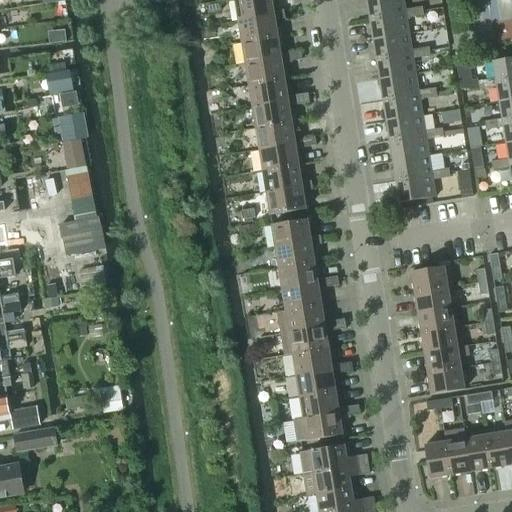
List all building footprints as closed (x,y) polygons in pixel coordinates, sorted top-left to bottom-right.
[(234,0),(238,22),(274,16),(273,11),(271,0),(234,0)] [(366,0),(369,20),(405,14),(404,10),(402,0),(366,0)] [(207,4),(208,13),(221,11),(219,2),(207,4)] [(413,8),(414,17),(423,16),(422,7),(413,8)] [(369,20),(373,40),(408,34),(406,18),(414,17),(413,8),(404,10),(405,14),(369,20)] [(238,22),(242,43),(277,37),(274,20),(285,19),(283,10),(273,11),(274,16),(238,22)] [(373,40),(376,60),(412,55),(411,50),(408,34),(373,40)] [(242,43),(245,64),(281,59),(281,63),(291,61),(290,53),(280,54),(277,37),(242,43)] [(419,49),(421,57),(430,56),(428,47),(419,49)] [(376,60),(379,81),(415,75),(412,59),(421,57),(419,49),(411,50),(412,55),(376,60)] [(290,53),(291,61),(302,60),(300,51),(290,53)] [(496,83),(511,80),(511,58),(492,62),(495,79),(496,83)] [(245,64),(248,86),(284,80),(281,63),(281,59),(245,64)] [(52,74),(55,91),(73,88),(69,71),(52,74)] [(379,81),(383,101),(418,95),(418,91),(415,75),(379,81)] [(499,103),(511,100),(511,80),(496,83),(495,79),(487,80),(488,89),(497,87),(499,103)] [(248,86),(252,107),(287,101),(288,106),(298,104),(297,95),(287,96),(284,80),(248,86)] [(479,90),(488,89),(487,80),(478,82),(479,90)] [(426,90),(428,98),(436,97),(435,88),(426,90)] [(383,101),(386,121),(422,116),(419,100),(428,98),(426,90),(418,91),(418,95),(383,101)] [(76,105),(74,93),(60,96),(62,108),(76,105)] [(297,95),(298,104),(309,103),(307,93),(297,95)] [(502,123),(511,121),(511,100),(499,103),(502,119),(502,123)] [(252,107),(255,129),(291,123),(288,106),(287,101),(252,107)] [(386,121),(389,142),(425,136),(424,131),(422,116),(386,121)] [(503,127),(506,143),(511,142),(511,121),(502,123),(502,119),(493,120),(495,129),(503,127)] [(486,130),(495,129),(493,120),(484,122),(486,130)] [(255,129),(259,150),(294,145),(295,149),(305,147),(304,139),(294,140),(291,123),(255,129)] [(433,130),(434,139),(443,137),(442,128),(433,130)] [(389,142),(393,162),(428,156),(426,140),(434,139),(433,130),(424,131),(425,136),(389,142)] [(304,139),(305,147),(316,146),(314,137),(304,139)] [(62,145),(67,171),(85,167),(79,141),(62,145)] [(259,150),(262,171),(298,166),(295,149),(294,145),(259,150)] [(393,162),(396,182),(432,176),(431,172),(428,156),(393,162)] [(508,159),(500,161),(501,169),(510,168),(511,181),(511,162),(509,163),(508,159)] [(492,171),(501,169),(500,161),(491,162),(492,171)] [(262,171),(266,193),(301,187),(302,191),(312,190),(311,181),(301,183),(298,166),(262,171)] [(448,169),(439,170),(441,179),(450,177),(448,169)] [(432,176),(396,182),(400,203),(435,197),(432,180),(441,179),(439,170),(431,172),(432,176)] [(301,187),(266,193),(269,215),(305,209),(302,191),(301,187)] [(240,211),(242,220),(254,218),(253,209),(240,211)] [(61,224),(68,257),(96,251),(105,249),(101,228),(98,217),(75,222),(61,224)] [(271,225),(275,248),(310,242),(310,238),(307,220),(271,225)] [(243,230),(245,238),(257,236),(256,228),(243,230)] [(275,248),(278,269),(314,263),(311,247),(321,245),(320,236),(310,238),(310,242),(275,248)] [(0,269),(13,267),(12,259),(0,260),(0,269)] [(278,269),(282,290),(317,284),(318,289),(328,287),(327,278),(317,280),(314,263),(278,269)] [(411,272),(414,293),(447,288),(453,287),(449,266),(411,272)] [(0,269),(0,278),(15,276),(13,267),(0,269)] [(491,268),(493,281),(501,279),(499,267),(491,268)] [(475,270),(477,283),(486,282),(484,269),(475,270)] [(327,278),(328,287),(338,285),(337,277),(327,278)] [(486,282),(477,283),(479,296),(488,294),(486,282)] [(282,290),(285,311),(321,305),(318,289),(317,284),(282,290)] [(494,288),(496,301),(505,299),(503,287),(494,288)] [(414,293),(417,314),(450,308),(447,288),(414,293)] [(0,306),(19,303),(17,294),(0,297),(0,306)] [(505,299),(496,301),(498,313),(507,312),(505,299)] [(0,324),(4,324),(2,314),(20,311),(19,303),(0,306),(0,324)] [(277,313),(280,334),(324,327),(325,332),(335,330),(333,321),(323,322),(321,305),(285,311),(277,313)] [(417,314),(421,334),(453,328),(450,308),(417,314)] [(482,311),(484,323),(493,322),(491,309),(482,311)] [(333,321),(335,330),(345,328),(344,319),(333,321)] [(493,322),(484,323),(486,336),(495,334),(493,322)] [(0,342),(24,339),(23,330),(5,333),(4,324),(0,324),(0,342)] [(284,356),(292,355),(328,349),(325,332),(324,327),(280,334),(284,356)] [(501,329),(503,341),(511,340),(509,327),(501,329)] [(421,334),(424,354),(457,349),(453,328),(421,334)] [(0,360),(10,359),(8,350),(26,347),(24,339),(0,342),(0,360)] [(511,343),(511,340),(503,341),(505,354),(511,352),(511,343)] [(424,354),(427,374),(460,369),(459,360),(468,358),(466,347),(457,349),(424,354)] [(292,355),(296,376),(331,370),(332,374),(342,373),(340,364),(330,366),(328,349),(292,355)] [(488,351),(490,364),(499,362),(497,350),(488,351)] [(0,360),(0,379),(9,378),(6,360),(10,360),(10,359),(0,360)] [(340,364),(342,373),(352,371),(351,362),(340,364)] [(499,362),(490,364),(492,376),(501,375),(499,362)] [(460,369),(427,374),(431,395),(463,390),(460,369)] [(296,376),(299,397),(335,391),(332,374),(331,370),(296,376)] [(0,379),(0,397),(7,396),(5,387),(10,386),(9,378),(0,379)] [(122,411),(118,388),(101,391),(104,413),(122,411)] [(299,397),(303,419),(338,413),(339,417),(349,415),(348,407),(337,408),(335,391),(299,397)] [(491,392),(478,394),(480,403),(492,401),(491,392)] [(480,403),(478,394),(466,396),(467,405),(480,403)] [(7,396),(0,397),(0,420),(10,419),(12,430),(39,426),(36,408),(9,412),(7,396)] [(451,398),(438,400),(440,409),(452,407),(451,398)] [(440,409),(438,400),(426,402),(427,411),(440,409)] [(358,405),(348,407),(349,415),(359,414),(358,405)] [(338,413),(303,419),(294,420),(298,442),(342,435),(339,417),(338,413)] [(15,436),(17,451),(56,445),(53,430),(15,436)] [(443,433),(445,442),(450,475),(470,472),(465,439),(464,430),(443,433)] [(505,433),(485,436),(491,469),(511,465),(505,433)] [(485,436),(465,439),(470,472),(491,469),(485,436)] [(450,475),(445,442),(424,446),(427,463),(429,479),(450,475)] [(299,452),(303,475),(368,464),(366,454),(346,458),(343,445),(299,452)] [(307,496),(316,494),(351,489),(349,477),(369,474),(368,464),(303,475),(307,496)] [(0,497),(23,494),(18,465),(0,467),(0,497)] [(316,494),(319,511),(342,511),(375,507),(373,497),(353,500),(351,489),(316,494)]
